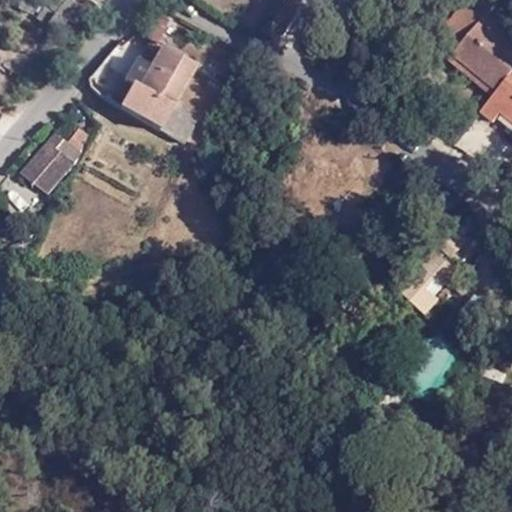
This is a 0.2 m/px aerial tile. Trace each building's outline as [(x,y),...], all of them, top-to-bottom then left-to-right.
[(65,34),(81,5),(69,0),(66,0),(59,17),(55,17),(50,27),(65,34)] [(490,4),(484,0),(463,0),(436,33),(453,48),(448,56),(491,89),(477,110),(489,121),(497,112),(511,124),(511,43),(479,17),(490,4)] [(162,126),(176,105),(202,67),(172,49),(147,88),(138,84),(126,102),(162,126)] [(201,123),(176,105),(162,126),(188,143),(201,123)] [(57,157),(66,148),(60,139),(24,179),(34,193),(62,162),(57,157)] [(69,170),(78,160),(66,148),(57,157),(62,162),(69,170)] [(71,173),(69,170),(62,162),(34,193),(44,202),(71,173)] [(438,245),(453,257),(465,242),(449,230),(438,245)] [(444,292),(462,273),(435,249),(398,289),(425,314),(445,293),(444,292)] [(440,405),(461,348),(422,334),(402,392),(440,405)] [(484,366),(481,377),(502,382),(505,371),(484,366)]
